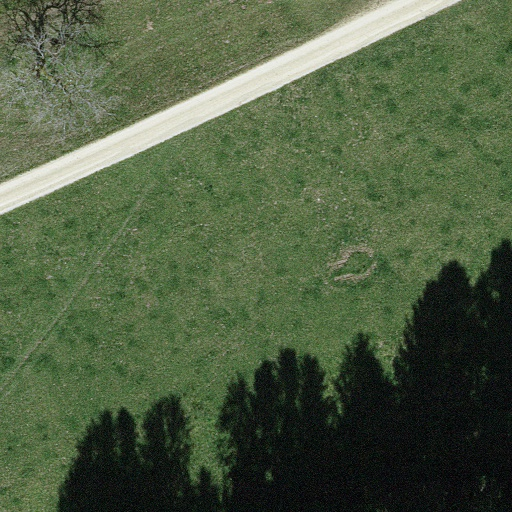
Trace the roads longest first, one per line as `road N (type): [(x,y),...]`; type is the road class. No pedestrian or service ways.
road 1 (track): [(0,202),(219,97)]
road 2 (track): [(219,97),(433,0)]
